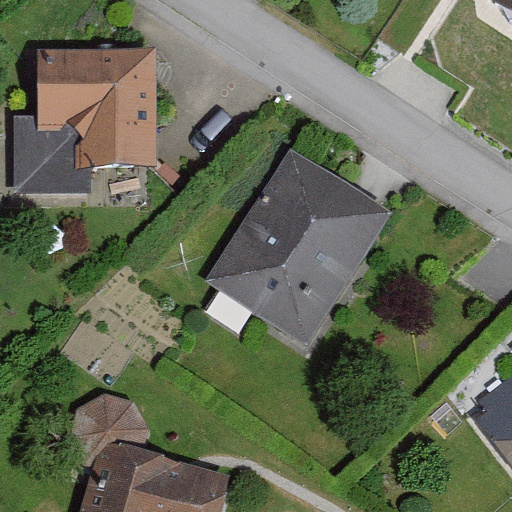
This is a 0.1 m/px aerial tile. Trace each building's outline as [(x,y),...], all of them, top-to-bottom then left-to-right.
[(511,0),(464,0),(511,29),(511,0)] [(63,145),(74,155),(73,185),(149,185),(150,67),(32,66),(32,145),(63,145)] [(387,228),(287,164),(200,297),(301,361),(387,228)] [(511,384),(458,429),(511,494),(511,384)] [(139,468),(145,445),(106,406),(53,438),(69,460),(91,465),(79,511),(215,511),(222,487),(139,468)]
